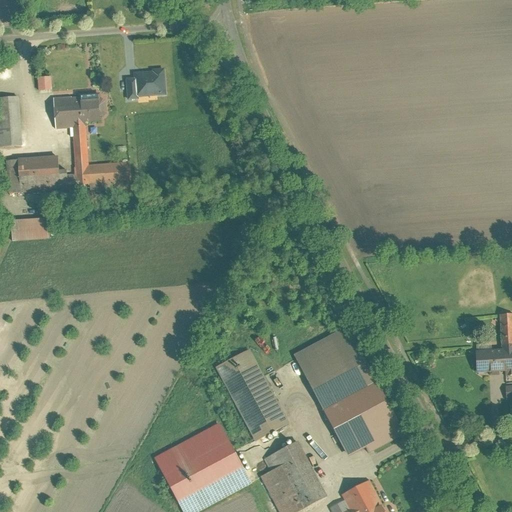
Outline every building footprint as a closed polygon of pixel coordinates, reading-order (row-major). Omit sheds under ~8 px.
[(163,65),(131,67),(133,97),(165,95),(163,65)] [(39,77),(40,91),(53,90),(52,77),(39,77)] [(20,95),(0,96),(0,133),(1,147),(24,145),(20,95)] [(8,161),(11,197),(127,188),(125,164),(90,167),(87,128),(105,127),(102,95),(48,98),(51,128),(71,127),(74,169),(62,170),(61,157),(8,161)] [(46,221),(12,222),(13,239),(47,238),(46,221)] [(478,355),(480,377),(511,375),(511,315),(498,317),(500,354),(478,355)] [(349,329),(295,357),(347,458),(401,430),(349,329)] [(288,423),(248,348),(213,367),(253,441),(288,423)] [(197,511),(250,484),(217,422),(152,457),(181,511),(197,511)] [(303,511),(326,500),(294,442),(266,457),(275,473),(261,480),(278,511),(303,511)] [(348,510),(344,511),(384,511),(389,509),(373,479),(340,496),(348,510)]
